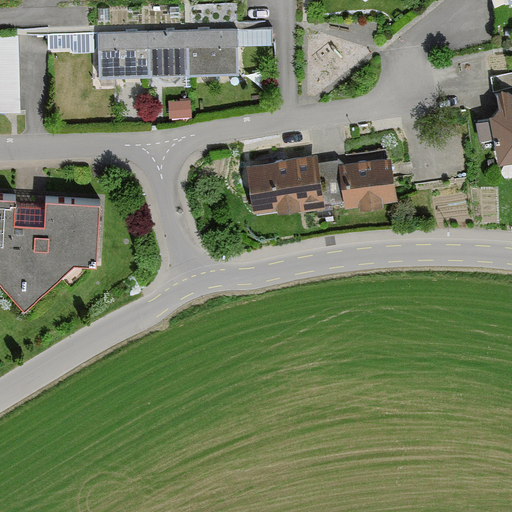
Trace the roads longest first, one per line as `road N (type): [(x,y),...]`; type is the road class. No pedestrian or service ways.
road 1 (residential): [(151,143),(379,108),(396,97),(407,46),(467,0)]
road 2 (unclassified): [(511,256),(356,256),(195,284)]
road 3 (unclassified): [(195,284),(0,395)]
road 4 (residential): [(151,143),(0,148)]
road 5 (residential): [(195,284),(151,143)]
